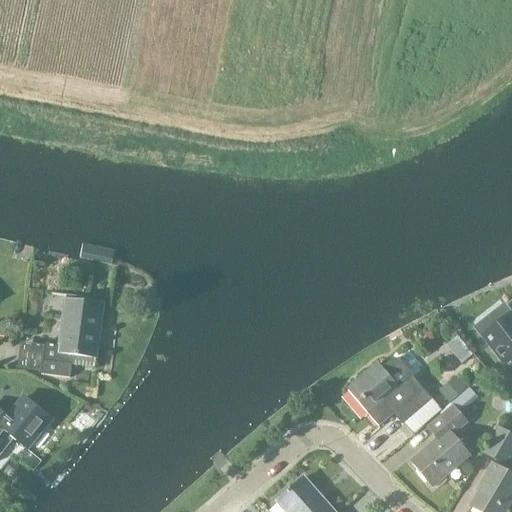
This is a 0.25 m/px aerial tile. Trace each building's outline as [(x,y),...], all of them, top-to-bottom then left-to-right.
[(37,294),(32,325),(48,327),(52,296),(37,294)] [(72,363),(120,366),(126,297),(79,294),(72,363)] [(511,319),(508,314),(501,320),(499,316),(494,316),(485,323),(485,327),(487,331),(481,336),(511,375),(511,319)] [(421,389),(411,378),(412,377),(397,360),(391,360),(381,368),(378,365),(347,391),(378,427),(392,414),(402,425),(431,400),(421,389)] [(441,392),(449,402),(461,391),(453,381),(441,392)] [(466,423),(459,415),(477,399),(468,389),(450,405),(452,407),(426,429),(436,440),(410,462),(431,488),(469,456),(451,435),(466,423)] [(5,435),(24,450),(49,418),(24,398),(8,418),(0,411),(0,456),(2,454),(0,453),(0,437),(2,439),(5,435)] [(504,511),(511,498),(511,476),(499,469),(502,464),(503,465),(511,449),(511,436),(499,429),(484,454),(495,460),(492,465),(491,464),(480,483),(483,485),(470,507),(477,511),(504,511)] [(0,472),(28,493),(29,493),(38,479),(10,459),(0,472)] [(275,502),(284,511),(332,511),(302,478),(275,502)]
